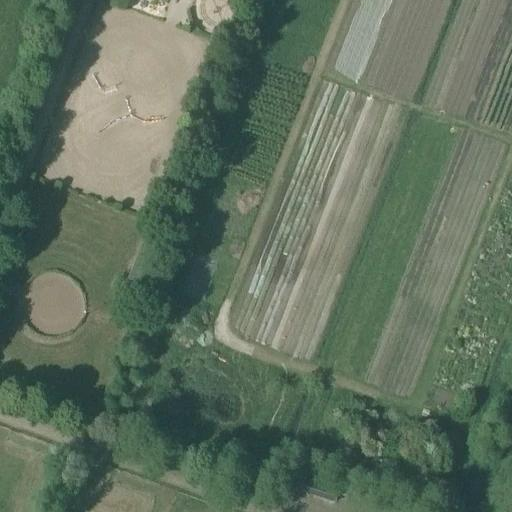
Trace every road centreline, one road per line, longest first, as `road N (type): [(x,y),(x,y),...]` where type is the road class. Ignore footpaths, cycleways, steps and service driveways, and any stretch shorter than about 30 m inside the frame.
road 1 (track): [(346,0),(237,281),(223,345),(413,403),(511,148)]
road 2 (track): [(318,72),(511,143)]
